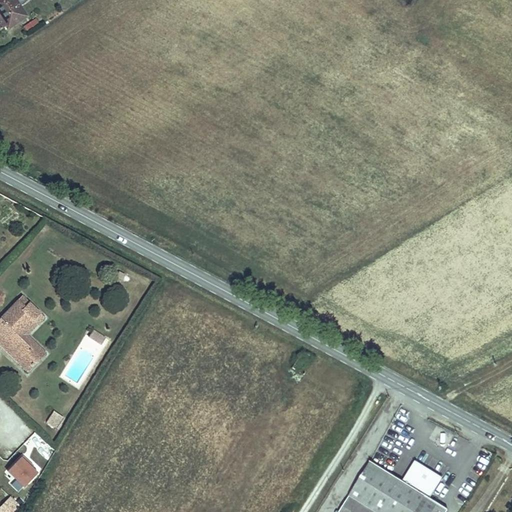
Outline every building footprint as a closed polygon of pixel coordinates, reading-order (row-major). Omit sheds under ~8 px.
[(0,0),(0,23),(7,34),(29,19),(15,0),(0,0)] [(27,303),(19,295),(15,299),(23,307),(27,303)] [(0,313),(0,336),(19,356),(15,360),(25,370),(36,359),(27,350),(29,348),(16,334),(37,313),(27,303),(23,307),(15,299),(0,313)] [(44,352),(25,333),(41,318),(37,313),(16,334),(29,348),(27,350),(36,359),(44,352)] [(86,326),(82,334),(94,341),(98,333),(86,326)] [(19,356),(0,336),(0,345),(15,360),(19,356)] [(294,364),(305,371),(316,352),(305,346),(294,364)] [(56,426),(61,418),(51,411),(46,419),(56,426)] [(56,426),(46,419),(44,421),(55,428),(56,426)] [(23,491),(37,473),(19,458),(5,476),(23,491)] [(403,479),(369,460),(349,494),(379,511),(445,511),(448,507),(430,496),(443,474),(415,458),(403,479)] [(0,511),(8,511),(14,504),(4,494),(0,497),(0,511)] [(337,511),(379,511),(349,494),(337,511)]
